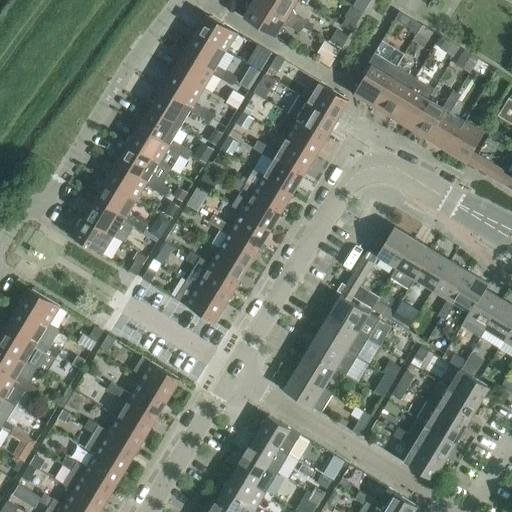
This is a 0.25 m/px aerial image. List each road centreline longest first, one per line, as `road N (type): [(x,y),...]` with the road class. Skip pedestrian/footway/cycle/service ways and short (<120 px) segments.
road 1 (residential): [(231,373),(345,185),(370,167),(402,173),(511,236)]
road 2 (residential): [(0,235),(12,215),(38,210),(173,8),(199,0)]
road 3 (residential): [(456,511),(231,373)]
road 4 (residential): [(148,511),(231,373)]
